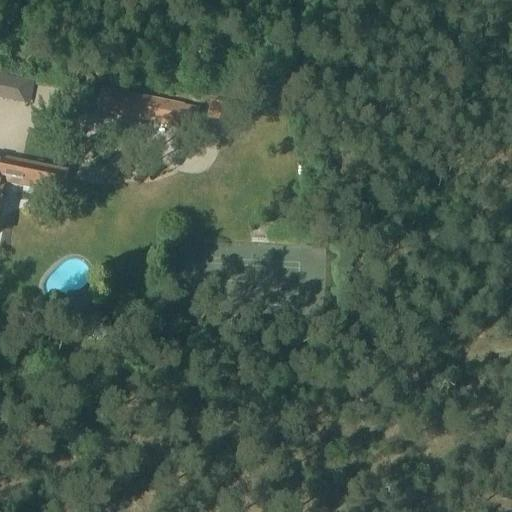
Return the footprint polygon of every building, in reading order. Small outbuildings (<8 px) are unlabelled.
[(0,99),(24,105),(28,82),(0,75),(0,99)] [(96,115),(122,120),(179,131),(185,107),(158,101),(100,90),(96,115)] [(231,106),(210,104),(206,123),(229,127),(231,106)] [(63,197),(67,173),(0,159),(0,204),(2,192),(4,192),(5,186),(63,197)] [(82,317),(99,343),(115,332),(98,306),(82,317)]
